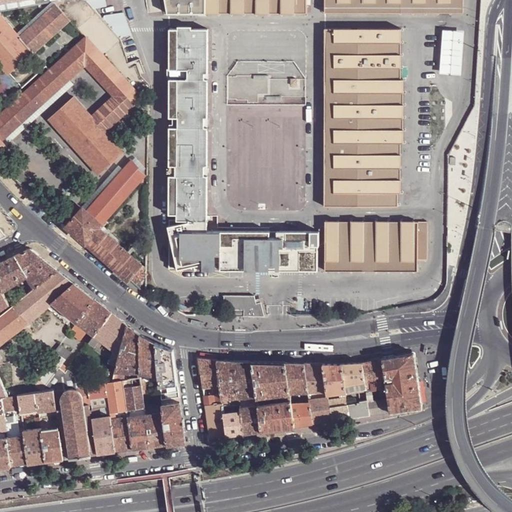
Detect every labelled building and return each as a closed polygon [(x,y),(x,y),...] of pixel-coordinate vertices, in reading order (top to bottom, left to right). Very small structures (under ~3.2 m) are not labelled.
[(0,0),(1,4),(2,9),(36,3),(36,2),(48,0),(50,0),(51,1),(54,0),(0,0)] [(103,0),(91,0),(87,0),(94,9),(107,7),(103,0)] [(306,13),(306,0),(165,0),(168,14),(306,13)] [(437,13),(437,0),(323,0),(324,12),(437,13)] [(463,13),(462,0),(437,0),(437,13),(463,13)] [(55,3),(19,35),(21,37),(57,5),(55,3)] [(57,5),(21,37),(35,52),(70,20),(57,5)] [(124,13),(105,16),(123,38),(131,34),(124,13)] [(19,35),(1,14),(0,14),(0,62),(10,74),(35,52),(21,37),(19,35)] [(400,206),(401,28),(323,28),(323,206),(400,206)] [(438,72),(460,74),(465,31),(443,28),(438,72)] [(317,245),(318,231),(280,231),(280,238),(271,237),(271,231),(207,231),(208,29),(170,29),(170,72),(172,72),(172,79),(170,79),(170,117),(173,118),(173,127),(170,127),(169,165),(176,165),(176,175),(170,175),(169,214),(176,214),(176,219),(169,219),(169,268),(210,268),(210,265),(216,265),(217,268),(270,268),(281,268),(317,268),(317,245)] [(93,116),(106,131),(140,101),(143,98),(87,38),(0,116),(0,138),(2,140),(70,80),(86,65),(115,96),(93,116)] [(245,76),(229,76),(229,99),(241,99),(241,89),(245,89),(245,76)] [(74,83),(70,80),(2,140),(6,144),(74,83)] [(99,173),(124,150),(106,131),(93,116),(76,97),(51,119),(99,173)] [(149,105),(143,98),(140,101),(149,111),(149,110),(149,105)] [(143,129),(130,115),(123,121),(136,135),(143,129)] [(146,175),(133,160),(124,169),(88,210),(103,223),(109,217),(146,175)] [(124,169),(121,166),(84,207),(88,210),(124,169)] [(18,182),(35,197),(39,193),(21,178),(18,182)] [(83,209),(77,203),(62,220),(68,225),(83,209)] [(68,225),(131,279),(133,276),(141,268),(143,264),(111,230),(106,226),(103,223),(88,210),(84,207),(83,209),(68,225)] [(428,259),(428,220),(324,220),(325,270),(418,270),(419,259),(428,259)] [(31,248),(16,254),(27,273),(34,285),(36,287),(59,270),(31,248)] [(0,262),(0,283),(4,291),(9,287),(27,273),(16,254),(2,261),(0,262)] [(144,270),(141,268),(133,276),(137,280),(142,280),(145,276),(145,271),(144,270)] [(32,290),(14,305),(28,321),(29,322),(47,306),(52,301),(75,281),(59,270),(36,287),(32,290)] [(75,281),(52,301),(78,321),(96,298),(75,281)] [(0,309),(9,303),(4,291),(0,283),(0,309)] [(9,287),(4,291),(9,303),(14,300),(9,287)] [(259,316),(259,302),(255,302),(255,295),(224,295),(224,304),(231,304),(231,316),(256,316),(259,316)] [(89,329),(106,306),(96,298),(78,321),(89,329)] [(0,343),(28,321),(14,305),(0,314),(0,343)] [(106,306),(89,329),(89,330),(95,334),(113,311),(106,306)] [(113,311),(95,334),(101,339),(115,350),(120,354),(129,323),(113,311)] [(141,332),(129,323),(120,354),(118,364),(116,371),(125,372),(141,371),(141,332)] [(141,371),(159,374),(156,341),(141,332),(141,371)] [(97,345),(101,339),(95,334),(91,340),(97,345)] [(174,348),(156,341),(159,374),(160,381),(161,385),(178,383),(174,348)] [(61,344),(55,352),(63,358),(66,360),(73,351),(61,344)] [(115,350),(109,360),(110,361),(113,362),(118,364),(120,354),(115,350)] [(388,399),(390,412),(422,408),(414,353),(382,359),(385,379),(385,381),(388,399)] [(218,360),(200,357),(199,358),(203,387),(212,386),(220,384),(218,360)] [(362,362),(365,382),(371,381),(381,380),(385,379),(382,359),(362,362)] [(235,361),(218,360),(220,384),(221,389),(222,393),(222,397),(229,397),(240,397),(235,361)] [(252,361),(235,361),(240,397),(240,398),(257,396),(252,361)] [(286,362),(252,361),(257,396),(289,392),(286,362)] [(304,362),(286,362),(289,392),(308,392),(304,362)] [(304,362),(308,392),(318,392),(320,392),(328,393),(324,363),(304,362)] [(341,363),(345,385),(365,382),(362,362),(341,363)] [(50,381),(57,386),(70,368),(64,363),(61,365),(50,381)] [(341,363),(324,363),(328,393),(339,392),(346,391),(345,385),(341,363)] [(57,386),(55,388),(89,384),(70,368),(57,386)] [(125,372),(116,371),(114,381),(124,379),(125,372)] [(0,396),(2,397),(9,396),(0,375),(0,396)] [(134,387),(133,378),(124,379),(125,388),(134,387)] [(114,381),(106,382),(108,396),(109,401),(111,413),(111,416),(112,419),(129,416),(125,388),(124,379),(114,381)] [(381,381),(381,380),(371,381),(371,387),(372,390),(382,389),(381,381)] [(50,381),(42,391),(54,389),(55,388),(57,386),(50,381)] [(106,382),(98,383),(100,396),(100,397),(108,396),(106,382)] [(346,391),(346,394),(358,392),(366,391),(366,388),(365,382),(345,385),(346,391)] [(89,384),(91,397),(100,396),(98,383),(89,384)] [(180,396),(178,383),(161,385),(162,398),(180,396)] [(66,458),(98,454),(92,413),(91,410),(90,404),(92,404),(91,397),(89,384),(55,388),(54,389),(57,408),(59,408),(60,414),(61,418),(62,429),(66,458)] [(125,388),(129,416),(146,414),(146,412),(144,412),(143,407),(145,407),(145,403),(143,386),(142,385),(134,387),(125,388)] [(37,392),(40,411),(57,408),(54,389),(42,391),(37,392)] [(358,392),(360,402),(368,401),(366,391),(358,392)] [(37,392),(19,394),(21,408),(22,413),(40,411),(37,392)] [(257,396),(258,405),(291,400),(290,394),(289,392),(257,396)] [(204,396),(205,404),(223,402),(222,397),(222,393),(213,395),(204,396)] [(2,397),(4,410),(21,408),(19,394),(9,396),(2,397)] [(240,405),(241,407),(258,405),(257,396),(240,398),(240,405)] [(368,402),(370,415),(390,412),(388,399),(373,401),(368,402)] [(261,431),(294,426),(291,404),(291,402),(291,400),(258,405),(261,431)] [(310,402),(312,423),(331,421),(330,410),(329,400),(310,402)] [(186,441),(181,401),(163,403),(164,412),(168,444),(186,441)] [(368,402),(368,401),(360,402),(348,404),(350,418),(370,415),(368,402)] [(209,438),(226,435),(224,413),(223,407),(223,404),(223,402),(205,404),(209,438)] [(294,426),(312,423),(310,402),(291,404),(294,426)] [(244,433),(261,431),(258,405),(241,407),(241,411),(244,433)] [(94,418),(101,417),(99,407),(98,407),(93,408),(93,410),(93,413),(94,418)] [(4,410),(6,419),(23,417),(22,413),(21,408),(4,410)] [(340,419),(338,410),(333,410),(330,410),(331,421),(340,419)] [(226,435),(244,433),(241,411),(224,413),(226,435)] [(151,446),(168,444),(164,412),(146,414),(151,446)] [(134,449),(151,446),(146,414),(129,416),(134,449)] [(99,454),(116,451),(112,419),(111,416),(108,416),(101,417),(94,418),(99,454)] [(134,449),(129,416),(112,419),(116,451),(134,449)] [(7,432),(8,437),(25,434),(25,430),(24,428),(7,431),(7,432)] [(29,463),(47,461),(43,431),(42,429),(42,428),(25,430),(25,434),(29,463)] [(65,458),(60,429),(46,431),(43,431),(47,461),(65,458)] [(12,466),(29,463),(25,434),(8,437),(12,466)] [(0,467),(12,466),(8,437),(0,438),(0,467)]
